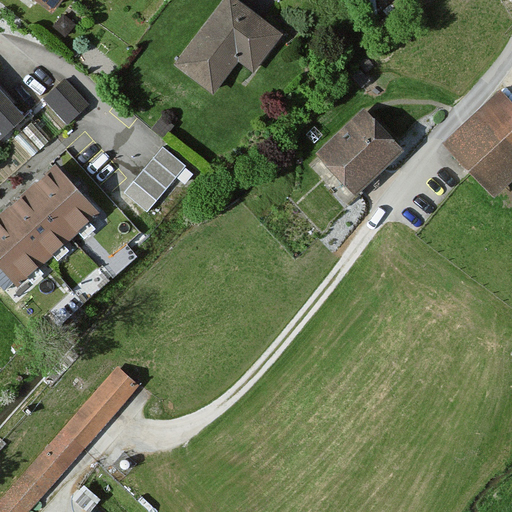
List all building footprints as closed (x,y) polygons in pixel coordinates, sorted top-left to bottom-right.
[(20,0),(48,20),(62,0),(20,0)] [(281,38),(231,0),(223,0),(171,69),(210,98),(235,65),(252,77),(281,38)] [(83,108),(59,83),(43,98),(66,124),(83,108)] [(511,183),(511,108),(500,95),(442,148),(491,202),(511,183)] [(0,140),(21,122),(0,97),(0,140)] [(351,198),(401,153),(364,112),(314,156),(351,198)] [(183,170),(161,151),(130,186),(152,205),(183,170)] [(95,216),(50,168),(0,213),(0,275),(14,291),(95,216)] [(26,511),(135,389),(113,370),(0,496),(0,511),(26,511)] [(86,511),(104,511),(95,503),(86,511)]
